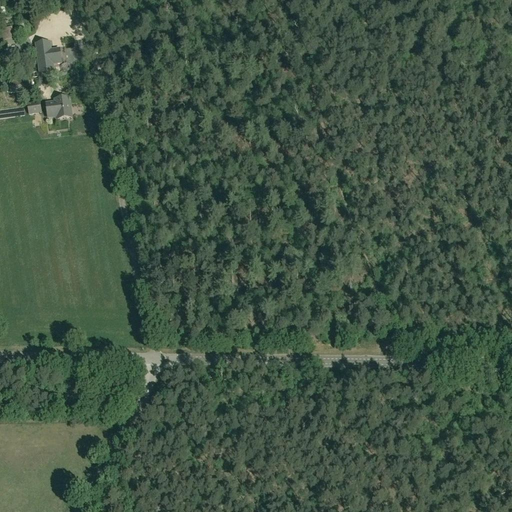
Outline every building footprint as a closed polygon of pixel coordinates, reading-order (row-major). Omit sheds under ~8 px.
[(12,30),(12,28),(4,29),(5,32),(0,33),(0,42),(3,42),(4,47),(15,45),(14,39),(14,35),(16,35),(15,30),(12,30)] [(51,51),(50,43),(36,45),(40,75),(54,73),(53,65),(61,64),(60,50),(51,51)] [(67,56),(67,69),(81,69),(82,56),(67,56)] [(25,81),(24,79),(12,81),(12,83),(9,84),(10,89),(6,90),(7,94),(10,94),(10,95),(31,91),(30,90),(33,90),(32,81),(29,81),(25,81)] [(72,118),(69,98),(55,100),(55,103),(46,104),(48,118),(57,117),(58,120),(72,118)] [(47,118),(46,108),(33,110),(34,119),(47,118)]
